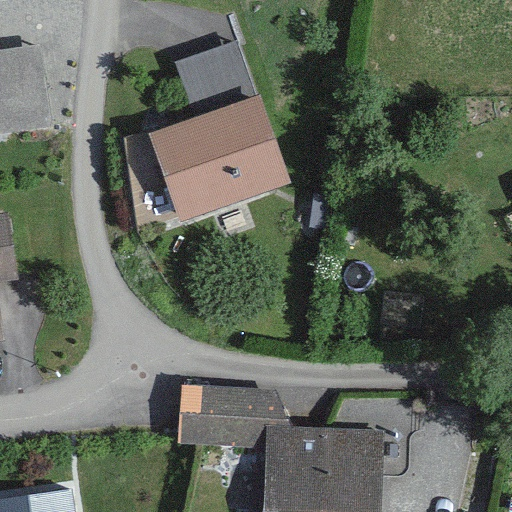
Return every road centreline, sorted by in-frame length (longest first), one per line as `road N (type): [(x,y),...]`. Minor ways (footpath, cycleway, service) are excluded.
road 1 (residential): [(150,352),(101,290),(80,156),(100,0)]
road 2 (residential): [(511,376),(278,379),(150,352)]
road 3 (residential): [(0,415),(72,401),(150,352)]
